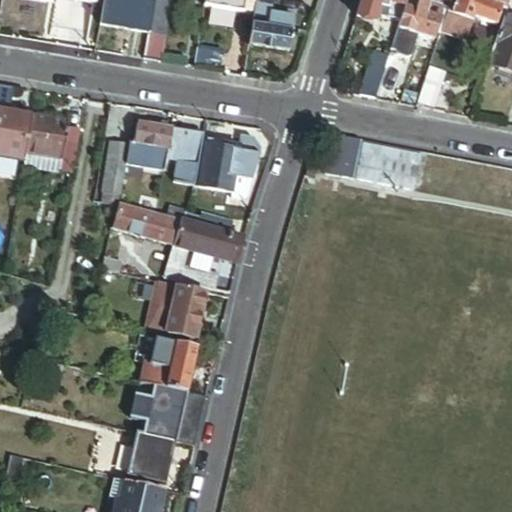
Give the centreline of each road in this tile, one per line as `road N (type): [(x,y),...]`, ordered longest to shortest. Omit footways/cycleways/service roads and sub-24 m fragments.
road 1 (residential): [(304,114),(202,511)]
road 2 (residential): [(304,114),(0,61)]
road 3 (residential): [(511,153),(304,114)]
